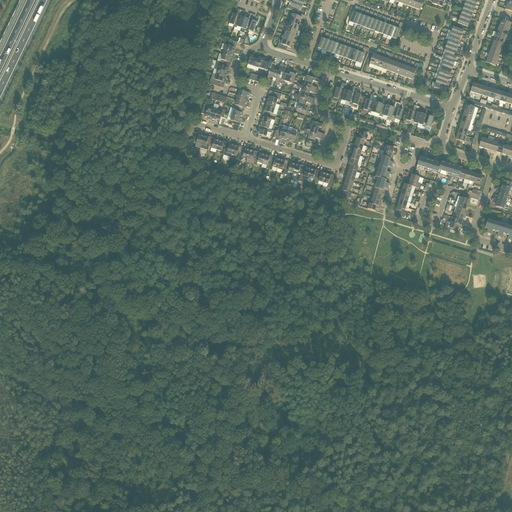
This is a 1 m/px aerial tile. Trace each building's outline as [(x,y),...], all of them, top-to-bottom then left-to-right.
[(424,1),(422,0),(418,0),(416,9),(420,10),(424,1)] [(300,10),(301,10),(303,6),(293,2),(291,6),(300,10)] [(236,15),(233,14),(229,24),(234,25),(233,27),(237,28),(237,27),(238,24),(235,23),(236,19),(238,19),(241,10),(238,9),(236,15)] [(241,28),(245,18),(242,17),(244,11),(241,10),(238,19),(236,19),(235,23),(238,24),(237,27),(241,28)] [(349,22),(354,24),(358,14),(353,12),(349,22)] [(250,24),(253,15),(250,14),(248,19),(245,18),(241,28),(240,32),(244,33),(245,31),(249,32),(249,31),(250,29),(246,27),(248,23),(250,24)] [(300,22),(302,18),(292,14),(290,19),(300,22)] [(249,31),(253,33),(257,23),(254,22),(256,16),(253,15),(250,24),(248,23),(246,27),(250,29),(249,31)] [(458,23),(468,27),(469,23),(460,19),(458,23)] [(511,24),(502,20),(500,25),(510,28),(511,24)] [(299,27),(289,23),(286,22),(285,26),(287,27),(297,31),(299,27)] [(463,31),(453,27),(452,32),(461,35),(463,31)] [(400,30),(395,28),(392,38),(396,39),(400,30)] [(326,40),(322,38),(318,48),(322,50),(326,40)] [(292,44),(283,40),(281,44),(279,43),(277,48),(286,51),(288,47),(291,48),(292,44)] [(327,51),(330,41),(326,40),(322,50),(321,53),(325,54),(327,51)] [(236,45),(229,43),(228,46),(223,44),(221,49),(225,50),(233,53),(233,52),(234,50),(235,51),(236,45)] [(356,62),(361,64),(364,54),(360,52),(356,62)] [(373,68),(374,66),(378,56),(373,54),(369,67),(373,68)] [(231,60),(231,58),(223,55),(221,60),(224,61),(223,63),(230,66),(232,60),(231,60)] [(256,59),(253,67),(259,68),(262,59),(259,58),(258,60),(256,59)] [(496,66),(497,62),(487,58),(486,63),(496,66)] [(387,70),(390,61),(386,59),(383,69),(382,72),(386,73),(387,70)] [(229,71),(230,66),(223,63),(216,61),(214,69),(227,73),(228,70),(229,71)] [(269,64),(267,63),(264,70),(269,72),(271,67),(273,62),(270,61),(269,64)] [(269,72),(268,76),(266,82),(268,83),(269,80),(273,81),(273,78),(276,71),(273,70),(275,63),(273,62),(271,67),(269,72)] [(276,82),(278,83),(283,65),(281,64),(278,72),(276,71),(273,78),(273,81),(276,82)] [(287,74),(284,73),(286,66),(283,65),(278,83),(277,86),(280,86),(280,83),(284,84),(284,81),(287,74)] [(412,68),(408,78),(412,80),(416,70),(412,68)] [(217,75),(225,78),(226,75),(227,76),(228,73),(227,73),(214,69),(213,74),(217,75)] [(293,84),(296,74),(290,73),(289,75),(287,74),(284,81),(293,84)] [(217,83),(224,85),(225,83),(226,80),(224,80),(225,78),(217,75),(215,80),(211,79),(209,84),(214,86),(216,86),(217,83)] [(307,76),(306,78),(305,82),(312,84),(313,81),(316,82),(317,79),(307,76)] [(305,82),(304,85),(298,83),(298,85),(313,90),(314,87),(312,86),(312,84),(305,82)] [(336,88),(333,98),(338,99),(337,101),(341,102),(341,100),(342,98),(339,97),(340,93),(342,93),(344,84),(342,83),(340,89),(336,88)] [(445,87),(436,83),(434,88),(444,91),(445,87)] [(473,83),(470,92),(476,94),(479,85),(473,83)] [(346,102),(349,92),(345,91),(347,85),(344,84),(342,93),(340,93),(339,97),(342,98),(341,100),(346,102)] [(302,89),(302,92),(309,95),(310,92),(312,93),(313,90),(298,85),(297,87),(302,89)] [(479,85),(476,94),(482,95),(485,87),(479,85)] [(352,93),(349,92),(346,102),(350,103),(349,105),(353,106),(353,104),(354,102),(351,101),(352,96),(354,97),(357,88),(354,87),(352,93)] [(491,89),(485,87),(482,95),(488,97),(491,89)] [(361,97),(361,95),(358,94),(359,88),(357,88),(354,97),(352,96),(351,101),(354,102),(353,104),(358,105),(360,99),(361,97)] [(496,90),(491,89),(488,97),(494,99),(496,90)] [(496,90),(494,99),(499,101),(502,92),(496,90)] [(302,92),(300,98),(310,101),(311,98),(308,97),(309,95),(302,92)] [(508,94),(502,92),(499,101),(505,103),(508,94)] [(275,98),(268,96),(267,99),(269,99),(268,102),(276,104),(278,100),(280,100),(282,95),(276,93),(275,96),(275,98)] [(366,100),(365,103),(363,110),(367,111),(367,112),(371,114),(371,112),(372,110),(368,109),(369,105),(371,105),(374,96),(371,95),(370,101),(366,100)] [(375,113),(378,103),(375,102),(377,96),(374,96),(371,105),(369,105),(368,109),(372,110),(371,112),(375,113)] [(382,104),(378,103),(375,113),(379,115),(379,116),(383,117),(383,116),(384,114),(380,112),(381,108),(383,109),(386,99),(383,98),(382,104)] [(387,117),(390,107),(387,106),(389,100),(386,99),(383,109),(381,108),(380,112),(384,114),(383,116),(387,117)] [(238,106),(237,109),(244,111),(246,106),(244,105),(245,103),(237,100),(235,105),(238,106)] [(394,108),(390,107),(387,117),(391,118),(391,120),(395,121),(395,120),(396,117),(392,116),(393,112),(395,112),(398,103),(395,102),(394,108)] [(299,103),(297,110),(292,108),(292,110),(306,115),(307,109),(305,108),(306,105),(299,103)] [(400,121),(403,111),(399,110),(401,104),(398,103),(395,112),(393,112),(392,116),(396,117),(395,120),(400,121)] [(213,107),(207,105),(204,104),(201,114),(205,115),(205,117),(207,118),(207,119),(209,120),(213,107)] [(413,111),(409,110),(406,120),(410,121),(410,123),(414,124),(414,123),(415,120),(411,119),(413,115),(414,116),(417,106),(414,105),(413,111)] [(473,113),(475,107),(466,105),(465,111),(473,113)] [(275,109),(266,106),(266,109),(264,108),(263,114),(276,118),(277,115),(273,114),(275,109)] [(418,124),(421,114),(418,113),(420,107),(417,106),(414,116),(413,115),(411,119),(415,120),(414,123),(418,124)] [(212,119),(215,120),(218,109),(213,107),(209,120),(212,121),(212,119)] [(217,122),(219,123),(222,113),(223,110),(218,109),(215,120),(217,121),(217,122)] [(232,116),(240,118),(241,116),(242,116),(244,111),(237,109),(236,111),(234,111),(232,116)] [(425,115),(421,114),(418,124),(422,125),(422,127),(426,128),(426,126),(427,124),(423,123),(424,119),(426,119),(429,110),(427,109),(425,115)] [(426,126),(431,128),(434,118),(430,117),(432,111),(429,110),(426,119),(424,119),(423,123),(427,124),(426,126)] [(463,116),(472,119),(473,113),(465,111),(463,116)] [(262,122),(270,124),(272,120),(275,121),(276,118),(263,114),(261,119),(262,119),(262,122)] [(232,116),(231,120),(228,121),(228,124),(232,125),(232,124),(239,126),(241,121),(240,121),(240,118),(232,116)] [(461,122),(470,125),(472,126),(474,120),(471,119),(472,119),(463,116),(461,122)] [(323,122),(314,119),(313,121),(311,128),(318,130),(319,127),(322,128),(323,122)] [(459,128),(468,131),(470,131),(472,126),(470,125),(461,122),(459,128)] [(282,130),(283,126),(280,125),(278,131),(276,138),(281,140),(282,139),(284,139),(287,131),(282,130)] [(260,135),(266,137),(268,132),(271,133),(272,131),(269,129),(266,129),(259,126),(257,132),(258,132),(258,134),(258,135),(260,135)] [(287,131),(284,139),(287,140),(286,141),(289,142),(289,141),(292,133),(293,129),(288,128),(287,131)] [(324,137),(325,135),(320,133),(318,132),(318,130),(311,128),(310,131),(304,129),(304,131),(305,132),(324,137)] [(466,136),(468,131),(459,128),(458,134),(466,136)] [(297,132),(296,134),(292,133),(289,141),(292,142),(291,143),(296,144),(300,133),(297,132)] [(304,134),(309,135),(308,139),(315,141),(316,138),(323,140),(324,137),(305,132),(304,134)] [(200,148),(201,145),(204,137),(201,136),(202,135),(196,133),(193,143),(196,144),(195,147),(200,148)] [(456,140),(464,142),(466,136),(458,134),(456,140)] [(206,137),(204,137),(201,145),(200,148),(208,151),(210,145),(212,138),(206,136),(206,137)] [(493,142),(494,139),(489,137),(487,140),(485,149),(491,151),(493,142)] [(216,150),(219,141),(217,141),(217,139),(212,138),(210,145),(212,146),(212,148),(211,151),(215,153),(216,150)] [(355,143),(363,146),(365,141),(357,138),(356,138),(355,140),(356,141),(355,143)] [(487,140),(482,138),(479,147),(485,149),(487,140)] [(308,139),(305,147),(315,150),(317,144),(314,143),(315,141),(308,139)] [(221,152),(220,154),(223,155),(227,143),(222,141),(221,142),(219,141),(216,150),(221,152)] [(499,144),(493,142),(491,151),(496,152),(499,144)] [(232,144),(227,143),(223,155),(231,158),(232,154),(234,146),(232,145),(232,144)] [(393,146),(384,143),(382,151),(394,154),(394,152),(393,151),(394,148),(392,148),(393,146)] [(502,154),(505,145),(499,144),(496,152),(502,154)] [(508,156),(511,147),(505,145),(502,154),(508,156)] [(234,146),(232,154),(237,156),(236,159),(238,160),(239,157),(242,147),(237,146),(237,147),(234,146)] [(242,161),(245,159),(247,159),(249,151),(247,150),(248,149),(242,147),(239,157),(238,160),(242,161)] [(360,156),(362,151),(352,148),(351,151),(353,151),(352,154),(360,156)] [(247,159),(246,163),(253,165),(258,152),(252,150),(252,152),(249,151),(247,159)] [(394,154),(382,151),(380,156),(391,159),(391,156),(393,157),(394,154)] [(256,166),(257,162),(262,164),(265,156),(262,155),(263,154),(258,152),(253,165),(256,166)] [(380,156),(376,154),(375,156),(382,158),(380,165),(378,164),(377,166),(387,169),(388,167),(392,168),(393,166),(394,167),(395,165),(393,164),(394,163),(390,162),(391,159),(380,156)] [(427,171),(430,161),(428,160),(429,156),(427,156),(428,154),(426,154),(425,155),(424,155),(422,158),(420,158),(416,170),(418,170),(419,166),(426,168),(425,170),(427,171)] [(269,170),(273,157),(268,155),(267,156),(265,156),(262,164),(267,165),(266,169),(269,170)] [(269,170),(272,170),(277,171),(278,168),(280,160),(278,159),(278,158),(273,157),(269,170)] [(433,162),(430,161),(427,171),(429,171),(430,169),(438,172),(441,162),(441,164),(438,163),(439,159),(438,159),(438,157),(436,157),(436,158),(434,158),(433,162)] [(441,162),(438,172),(438,174),(440,175),(441,171),(447,173),(447,175),(449,175),(452,165),(449,164),(450,161),(449,160),(449,159),(447,158),(447,160),(445,159),(444,163),(441,162)] [(358,162),(349,159),(348,161),(350,162),(349,164),(350,165),(357,167),(358,162)] [(283,170),(282,174),(284,174),(288,161),(283,160),(282,161),(280,160),(278,168),(283,170)] [(287,175),(288,172),(293,173),(296,165),(293,164),(293,163),(288,161),(284,174),(287,175)] [(459,179),(459,178),(462,168),(459,168),(461,164),(459,163),(459,162),(457,161),(457,163),(455,162),(454,166),(452,165),(449,175),(451,176),(459,179)] [(299,181),(304,166),(298,164),(298,166),(296,165),(293,173),(292,176),(297,178),(296,181),(299,181)] [(302,182),(303,176),(308,178),(311,170),(308,169),(309,168),(304,166),(299,181),(302,182)] [(379,169),(376,177),(384,180),(385,177),(389,178),(389,177),(391,177),(391,175),(390,175),(390,173),(387,172),(387,169),(377,166),(377,168),(379,169)] [(462,168),(459,178),(464,180),(467,170),(465,169),(464,171),(462,170),(462,168)] [(308,178),(313,180),(312,182),(315,183),(319,171),(313,169),(313,170),(311,170),(308,178)] [(347,175),(355,178),(357,172),(347,170),(346,172),(348,173),(347,175)] [(467,170),(464,180),(463,183),(469,184),(470,181),(472,173),(469,172),(470,171),(467,170)] [(318,184),(318,181),(323,183),(326,174),(324,174),(324,172),(319,171),(315,183),(318,184)] [(326,174),(323,183),(328,184),(327,188),(330,189),(334,175),(329,174),(328,175),(326,174)] [(374,179),(372,184),(374,185),(375,185),(376,185),(376,188),(383,191),(384,188),(388,189),(389,188),(390,188),(391,186),(389,186),(390,184),(386,183),(387,180),(384,180),(376,177),(374,177),(374,179)] [(344,186),(352,188),(354,183),(344,180),(343,183),(345,183),(344,186)] [(412,187),(417,188),(419,189),(421,184),(418,183),(409,180),(408,183),(409,183),(409,185),(412,187)] [(511,183),(509,182),(502,180),(501,183),(503,183),(502,186),(510,188),(511,183)] [(511,189),(510,188),(502,186),(501,189),(497,188),(497,189),(495,189),(495,191),(496,191),(496,193),(500,194),(499,197),(509,200),(509,198),(507,197),(509,191),(510,192),(511,189)] [(383,191),(376,188),(374,194),(383,197),(384,194),(383,194),(383,191)] [(401,195),(409,197),(411,192),(401,189),(400,192),(402,192),(401,195)] [(342,197),(350,199),(352,194),(350,193),(342,191),(342,193),(343,194),(342,197)] [(461,197),(459,203),(469,206),(470,203),(468,203),(469,200),(461,197)] [(509,200),(499,197),(498,199),(494,198),(494,200),(492,199),(492,201),(493,202),(493,203),(496,204),(496,207),(508,211),(508,209),(504,207),(506,201),(508,202),(509,200)] [(379,204),(380,201),(372,199),(371,204),(379,207),(380,207),(381,204),(379,204)] [(398,205),(406,208),(408,202),(398,200),(397,202),(399,203),(398,205)] [(465,213),(466,210),(458,208),(456,213),(466,216),(466,213),(465,213)] [(396,216),(403,218),(404,219),(408,219),(409,214),(406,213),(404,213),(396,210),(395,213),(397,213),(396,216)] [(453,223),(453,224),(461,226),(462,227),(463,224),(462,223),(463,221),(455,218),(453,223)] [(488,219),(488,220),(485,228),(488,229),(486,233),(488,234),(488,235),(490,236),(490,234),(492,235),(493,231),(496,232),(498,222),(496,221),(496,223),(491,221),(491,220),(488,219)] [(498,222),(496,232),(498,232),(497,236),(499,237),(498,238),(500,239),(501,237),(502,238),(503,234),(506,235),(509,225),(507,224),(506,226),(500,224),(501,222),(498,222)] [(255,355),(230,346),(229,350),(253,359),(255,355)]
